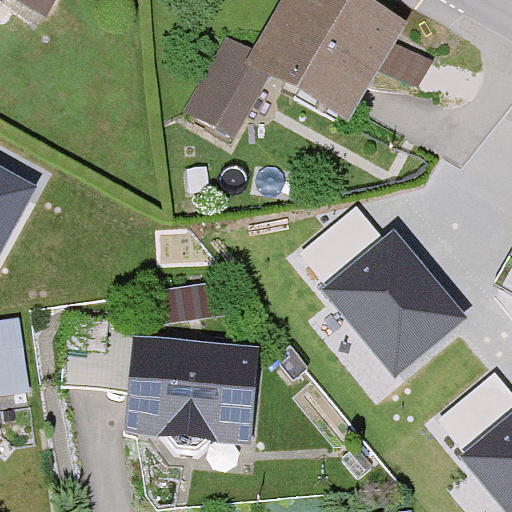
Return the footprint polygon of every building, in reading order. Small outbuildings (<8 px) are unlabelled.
[(0,0),(0,16),(28,36),(53,0),(0,0)] [(396,31),(339,0),(279,0),(248,57),(219,41),(178,115),(228,143),(258,89),(339,134),(396,31)] [(0,270),(30,216),(0,199),(0,270)] [(466,318),(393,230),(321,290),(394,377),(466,318)] [(247,360),(119,343),(106,437),(235,454),(247,360)] [(511,511),(511,413),(460,457),(506,511),(511,511)]
